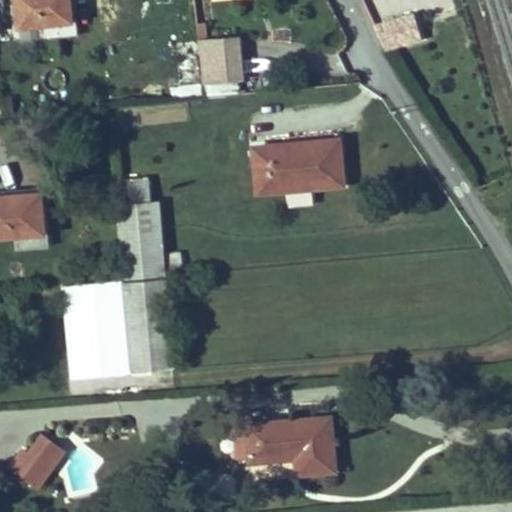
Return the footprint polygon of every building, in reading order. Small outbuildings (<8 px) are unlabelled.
[(70,0),(16,0),(19,26),(40,24),(69,21),(73,18),(70,0)] [(405,30),(392,5),(373,15),(386,40),(405,30)] [(73,18),(69,21),(40,24),(42,39),(79,35),(77,17),(73,18)] [(199,40),(205,85),(248,79),(242,35),(199,40)] [(343,185),(339,139),(253,147),(257,192),(343,185)] [(41,193),(0,195),(0,235),(15,234),(44,232),(41,193)] [(158,200),(118,204),(125,279),(165,275),(161,228),(158,200)] [(47,232),(44,232),(15,234),(16,249),(48,246),(47,232)] [(133,372),(174,367),(165,275),(125,279),(133,372)] [(247,424),(247,429),(250,456),(250,460),(296,456),(297,473),(335,471),(330,417),(247,424)] [(238,457),(250,456),(247,429),(236,429),(238,457)] [(29,455),(23,450),(11,466),(38,486),(64,452),(43,436),(29,455)]
